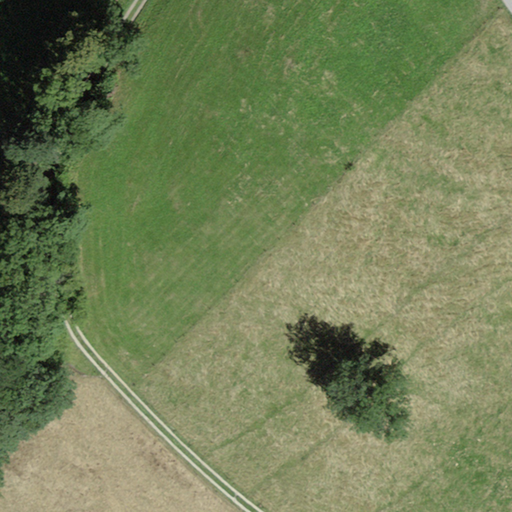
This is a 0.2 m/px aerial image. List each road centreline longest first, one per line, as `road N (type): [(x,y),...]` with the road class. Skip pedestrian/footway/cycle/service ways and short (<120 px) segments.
road 1 (track): [(145,0),(61,138),(41,213),(64,304)]
road 2 (track): [(64,304),(77,333),(145,412),(251,511)]
